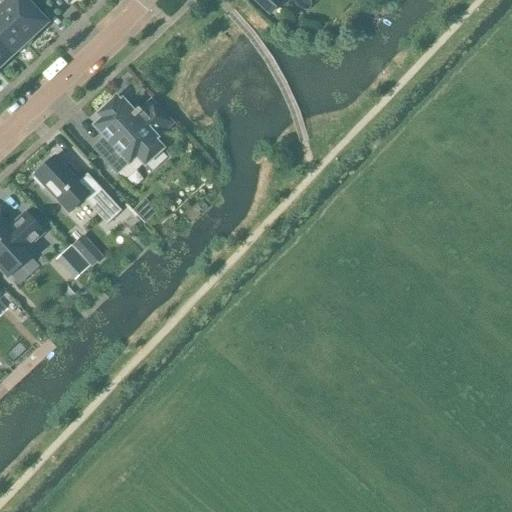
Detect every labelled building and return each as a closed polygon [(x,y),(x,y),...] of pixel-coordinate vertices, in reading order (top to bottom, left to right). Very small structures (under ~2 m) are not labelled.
[(0,11),(30,43),(32,40),(34,36),(35,33),(45,24),(28,6),(33,0),(4,0),(8,4),(0,11)] [(280,0),(251,0),(253,1),(269,17),(275,11),(283,2),(280,0)] [(0,44),(11,56),(16,50),(19,50),(22,50),(25,49),(27,47),(28,48),(28,47),(29,47),(28,46),(30,43),(0,11),(0,10),(0,44)] [(0,65),(10,56),(0,45),(0,65)] [(106,138),(94,149),(117,173),(137,155),(145,164),(160,149),(152,141),(170,124),(151,104),(141,113),(138,110),(132,115),(122,104),(120,106),(116,101),(100,116),(104,120),(96,127),(106,138)] [(54,155),(31,176),(68,216),(84,201),(106,226),(122,212),(87,174),(79,182),(54,155)] [(132,211),(145,224),(157,212),(156,211),(145,199),(132,211)] [(0,217),(0,273),(7,281),(35,255),(29,249),(46,234),(25,211),(8,227),(0,217)] [(71,249),(59,260),(75,278),(88,267),(71,249)]
